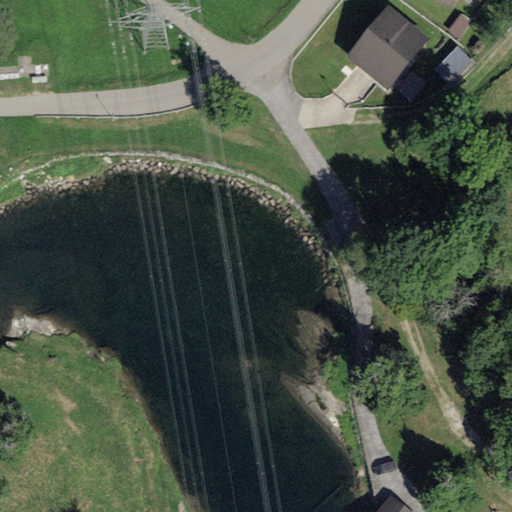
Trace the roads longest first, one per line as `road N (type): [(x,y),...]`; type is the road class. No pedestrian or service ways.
road 1 (residential): [(320,0),(292,36),(195,90),(131,106),(0,111)]
road 2 (track): [(366,248),(430,364),(511,475)]
